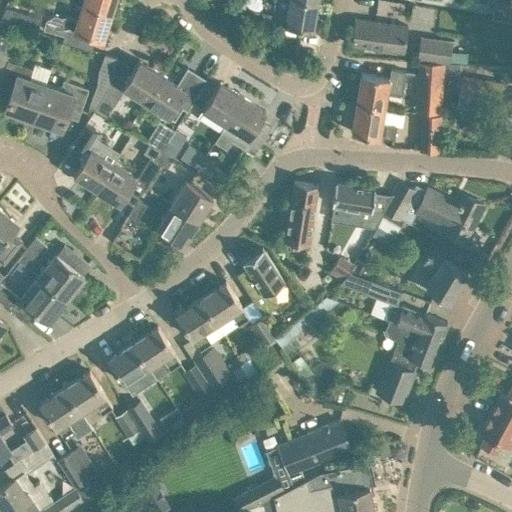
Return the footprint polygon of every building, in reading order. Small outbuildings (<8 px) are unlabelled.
[(82,0),(82,3),(110,12),(113,0),(82,0)] [(318,0),(317,0),(275,0),(273,14),(259,11),(257,22),(272,25),(272,21),(313,28),(318,0)] [(511,0),(494,0),(493,6),(511,9),(511,0)] [(7,3),(1,19),(12,22),(18,8),(7,3)] [(103,38),(110,12),(82,3),(77,19),(64,15),(62,16),(54,14),(46,19),(43,28),(68,36),(71,28),(83,32),(103,38)] [(351,44),(404,51),(408,25),(354,18),(351,44)] [(0,48),(4,49),(12,22),(1,19),(0,21),(0,48)] [(418,56),(450,61),(453,40),(421,35),(418,56)] [(31,75),(33,68),(8,59),(0,81),(0,84),(11,89),(4,107),(33,118),(46,81),(31,75)] [(121,85),(144,100),(161,73),(138,59),(121,85)] [(416,110),(441,113),(444,62),(419,60),(416,110)] [(361,72),(356,101),(384,106),(386,91),(402,93),(405,70),(390,68),(389,77),(361,72)] [(144,100),(174,119),(182,107),(187,109),(206,78),(193,69),(182,86),(161,73),(144,100)] [(460,74),(457,92),(460,92),(498,99),(501,82),(465,76),(463,75),(460,74)] [(70,109),(79,112),(88,89),(64,80),(61,86),(46,81),(33,118),(63,129),(70,109)] [(225,122),(242,95),(219,81),(197,114),(221,129),(221,128),(225,122)] [(266,110),(242,95),(225,122),(221,128),(245,143),(266,110)] [(101,97),(94,107),(107,115),(113,105),(101,97)] [(384,106),(356,101),(351,131),(393,137),(396,124),(381,122),(384,106)] [(100,126),(107,115),(94,107),(87,118),(100,126)] [(511,107),(511,110),(511,136),(505,134),(499,151),(511,155),(511,107)] [(420,148),(438,149),(440,114),(422,112),(420,148)] [(163,121),(149,142),(161,149),(168,138),(168,139),(175,129),(163,121)] [(168,138),(161,149),(162,149),(173,157),(180,146),(168,139),(168,138)] [(156,159),(162,149),(161,149),(149,142),(143,151),(150,155),(156,159)] [(77,166),(73,173),(96,188),(113,162),(97,152),(89,147),(77,166)] [(168,166),(173,157),(162,149),(156,159),(168,166)] [(195,171),(219,185),(226,173),(203,159),(195,171)] [(113,162),(96,188),(120,203),(136,177),(113,162)] [(185,178),(171,202),(197,219),(212,195),(185,178)] [(384,208),(391,197),(373,195),(375,186),(335,179),(331,203),(354,207),(361,224),(374,226),(383,211),(384,208)] [(284,239),(308,243),(318,184),(294,180),(284,239)] [(400,180),(391,197),(384,208),(398,215),(413,188),(400,180)] [(437,220),(447,224),(444,230),(465,239),(473,224),(469,222),(479,202),(483,204),(483,203),(463,193),(460,200),(459,199),(458,201),(428,186),(417,209),(437,220)] [(137,197),(133,204),(127,214),(142,223),(152,216),(156,209),(137,197)] [(197,219),(171,202),(156,226),(183,242),(197,219)] [(0,259),(4,263),(21,240),(9,231),(17,221),(0,207),(0,259)] [(17,258),(29,268),(47,245),(35,236),(17,258)] [(63,243),(38,275),(66,297),(83,274),(76,269),(84,259),(63,243)] [(246,288),(263,313),(277,304),(276,286),(284,280),(262,247),(242,260),(256,281),(246,288)] [(426,286),(433,290),(450,300),(467,272),(443,257),(443,258),(431,250),(423,262),(436,270),(426,286)] [(333,265),(347,273),(353,263),(339,255),(333,265)] [(385,300),(391,286),(355,273),(351,281),(367,287),(365,292),(385,300)] [(66,297),(38,275),(20,298),(48,319),(66,297)] [(0,279),(0,298),(9,306),(19,294),(0,279)] [(224,281),(199,297),(214,321),(229,311),(237,323),(247,316),(239,305),(240,304),(235,297),(224,281)] [(274,337),(282,346),(341,299),(328,294),(274,337)] [(214,321),(199,297),(176,313),(191,336),(192,336),(200,348),(211,341),(202,329),(214,321)] [(403,324),(416,330),(427,334),(429,331),(441,336),(447,321),(391,300),(384,317),(389,319),(403,324)] [(251,323),(264,342),(277,333),(264,315),(251,323)] [(389,360),(387,359),(375,390),(402,400),(418,359),(431,364),(441,336),(429,331),(427,334),(416,330),(403,324),(389,360)] [(157,325),(133,340),(148,364),(161,356),(169,367),(180,361),(172,349),(173,348),(157,325)] [(133,340),(109,356),(120,373),(124,380),(124,379),(132,391),(143,385),(156,376),(148,364),(133,340)] [(253,355),(268,376),(285,364),(271,343),(253,355)] [(194,365),(209,387),(232,372),(213,345),(194,357),(197,362),(194,365)] [(209,387),(194,365),(185,371),(200,392),(209,387)] [(89,369),(63,387),(79,410),(81,409),(94,400),(102,413),(112,406),(104,393),(105,393),(89,369)] [(511,385),(507,394),(501,391),(490,411),(511,422),(511,385)] [(79,410),(63,387),(40,402),(55,425),(56,425),(64,437),(73,431),(76,437),(92,426),(81,409),(79,410)] [(129,406),(145,432),(158,425),(140,399),(129,406)] [(116,415),(129,435),(139,429),(126,409),(116,415)] [(511,436),(511,422),(490,411),(480,431),(486,434),(480,445),(506,459),(511,448),(511,445),(508,444),(511,436)] [(0,417),(0,456),(10,449),(0,434),(0,432),(12,424),(5,414),(0,417)] [(30,419),(17,428),(25,439),(32,448),(44,440),(30,419)] [(278,445),(289,472),(350,447),(339,419),(278,445)] [(24,454),(23,455),(23,456),(30,466),(31,467),(52,452),(44,440),(32,448),(24,454)] [(71,449),(57,458),(75,485),(89,477),(71,449)] [(319,470),(282,489),(283,490),(273,495),(276,511),(374,511),(364,461),(319,470)] [(0,506),(2,505),(7,511),(31,511),(52,498),(40,480),(33,485),(24,470),(9,480),(0,486),(0,506)] [(262,483),(233,498),(240,511),(269,497),(262,483)] [(76,486),(45,507),(48,511),(61,511),(83,497),(76,486)] [(121,511),(116,503),(100,511),(121,511)]
